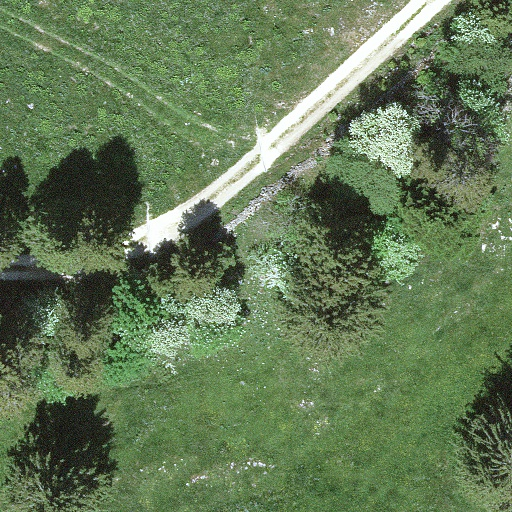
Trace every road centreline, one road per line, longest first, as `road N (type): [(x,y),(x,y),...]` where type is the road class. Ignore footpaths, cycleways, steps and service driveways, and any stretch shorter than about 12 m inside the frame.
road 1 (track): [(0,266),(136,247),(192,213),(426,0)]
road 2 (track): [(305,111),(168,65),(29,0)]
